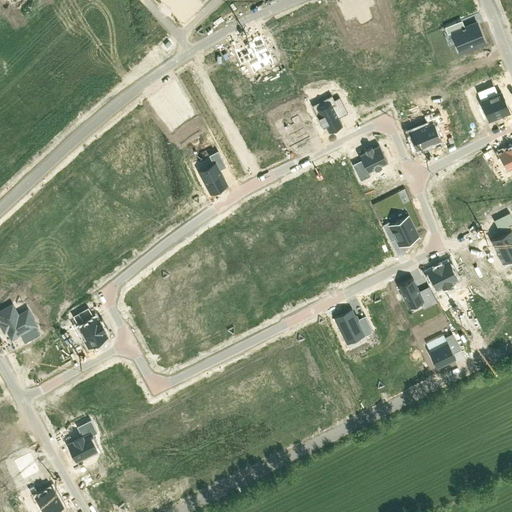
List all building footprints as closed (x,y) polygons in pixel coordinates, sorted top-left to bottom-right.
[(486,42),(477,20),(464,25),(462,20),(444,26),(447,34),(451,32),(459,53),(486,42)] [(501,91),(480,99),(488,120),(510,112),(501,91)] [(332,95),(313,104),(323,124),(326,123),(329,130),(343,124),(339,117),(347,113),(339,96),(334,99),(332,95)] [(409,131),(416,148),(441,138),(434,121),(409,131)] [(389,161),(380,143),(359,153),(362,159),(353,164),(361,179),(370,175),(368,171),(389,161)] [(511,146),(498,153),(505,168),(511,165),(511,146)] [(213,162),(198,170),(210,193),(228,183),(220,169),(226,166),(218,150),(209,154),(213,162)] [(395,238),(398,246),(420,235),(409,213),(390,223),(389,221),(383,224),(391,240),(395,238)] [(511,230),(511,229),(491,239),(502,261),(511,256),(511,230)] [(449,259),(427,270),(436,289),(458,278),(449,259)] [(413,277),(398,285),(409,307),(421,300),(425,307),(437,301),(429,284),(419,289),(413,277)] [(18,313),(13,303),(0,309),(0,318),(11,339),(38,324),(29,307),(18,313)] [(352,308),(334,317),(347,342),(365,333),(365,334),(373,330),(365,314),(357,318),(352,308)] [(97,312),(74,324),(87,349),(110,336),(97,312)] [(429,349),(436,365),(455,357),(447,340),(429,349)] [(67,443),(76,461),(98,450),(91,435),(97,432),(91,420),(78,426),(82,436),(67,443)] [(40,471),(31,452),(14,460),(24,480),(40,471)] [(34,495),(42,511),(53,511),(64,506),(52,485),(34,495)]
